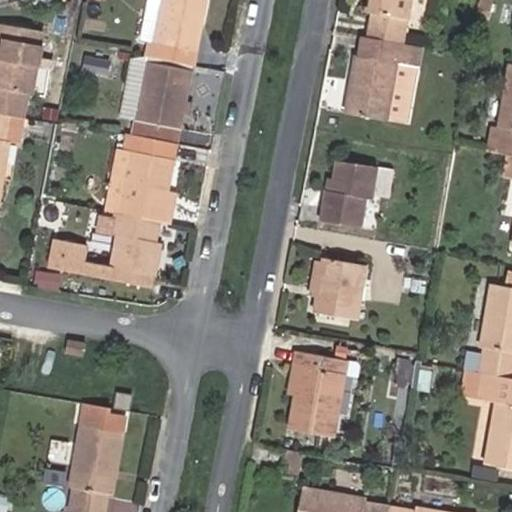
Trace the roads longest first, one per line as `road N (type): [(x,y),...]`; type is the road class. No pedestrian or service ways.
road 1 (residential): [(249,346),(318,0)]
road 2 (residential): [(262,0),(196,337)]
road 3 (residential): [(196,337),(0,303)]
road 4 (residential): [(196,337),(161,511)]
road 5 (residential): [(222,511),(249,346)]
